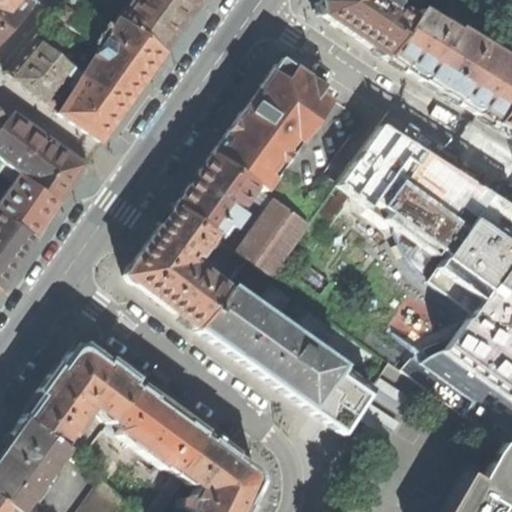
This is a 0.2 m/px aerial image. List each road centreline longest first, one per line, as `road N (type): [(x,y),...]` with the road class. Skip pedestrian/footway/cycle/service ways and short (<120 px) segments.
road 1 (residential): [(67,280),(283,447),(293,473),(289,511)]
road 2 (tertiary): [(258,12),(67,280)]
road 3 (residential): [(258,12),(511,167)]
